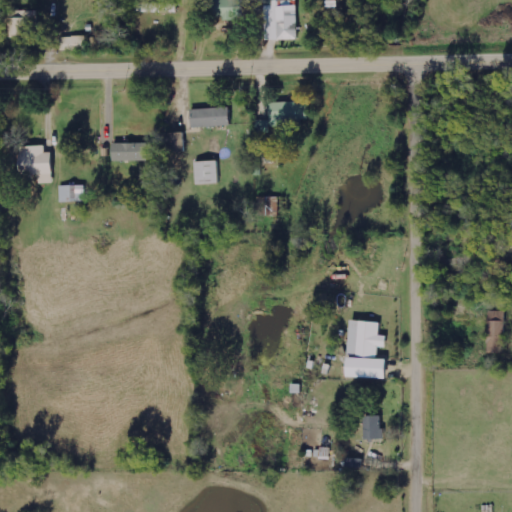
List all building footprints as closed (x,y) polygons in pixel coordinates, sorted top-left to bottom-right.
[(242,20),(243,0),(241,0),(221,0),(221,19),(242,20)] [(299,7),(280,7),(280,3),(266,3),(267,41),(300,40),(299,7)] [(179,5),(141,4),(141,13),(179,13),(179,5)] [(41,11),(11,12),(12,39),(31,39),(31,28),(42,28),(41,11)] [(88,37),(62,38),(63,52),(89,51),(88,37)] [(272,103),(273,125),(311,124),(310,102),(272,103)] [(194,128),(233,127),(232,109),(194,110),(194,128)] [(116,162),(152,162),(152,144),(116,144),(116,162)] [(56,184),(55,154),(47,154),(47,147),(22,148),(23,176),(40,176),(40,185),(56,184)] [(198,163),(198,185),(221,184),(221,162),(198,163)] [(88,202),(87,186),(61,187),(61,203),(88,202)] [(280,217),(281,198),(256,198),(256,216),(280,217)] [(505,312),(490,312),(491,354),(506,354),(505,312)] [(390,380),(392,360),(379,360),(380,347),(389,348),(390,337),(382,337),(383,323),(354,322),(350,378),(390,380)] [(385,441),(384,417),(366,418),(367,441),(385,441)]
